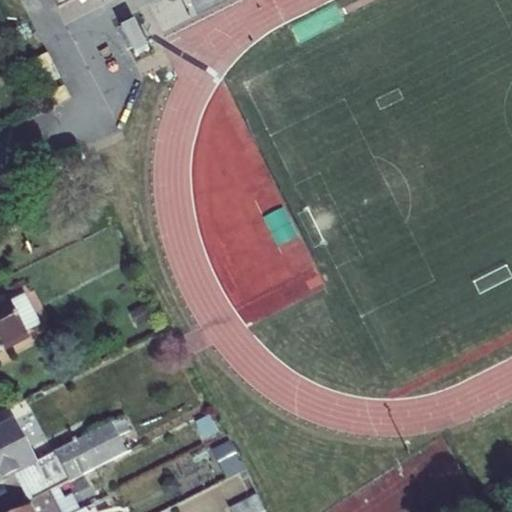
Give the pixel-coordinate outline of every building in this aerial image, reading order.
[(260,212),(274,241),(293,231),(279,202),(260,212)] [(10,301),(26,332),(41,324),(25,294),(10,301)] [(7,295),(0,298),(0,353),(29,339),(26,332),(10,301),(7,295)] [(142,306),(129,312),(137,327),(149,321),(142,306)] [(189,427),(176,433),(181,443),(194,436),(189,427)] [(212,450),(224,474),(240,466),(228,442),(212,450)] [(31,507),(32,511),(71,511),(79,508),(72,494),(64,498),(58,486),(28,502),(31,507)] [(230,509),(231,511),(262,511),(264,511),(256,495),(230,509)]
